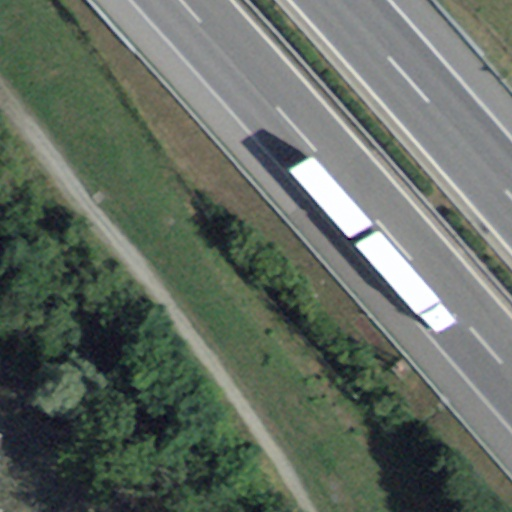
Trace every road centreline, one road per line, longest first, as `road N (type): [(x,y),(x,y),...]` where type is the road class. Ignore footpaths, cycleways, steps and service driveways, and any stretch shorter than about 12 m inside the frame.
road 1 (motorway): [(167,0),(511,381)]
road 2 (motorway): [(511,209),(325,0)]
